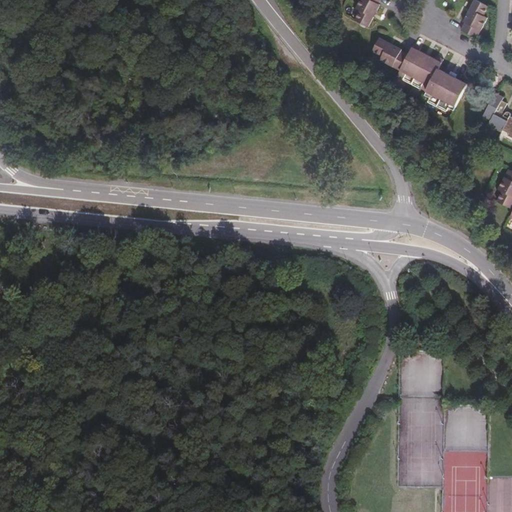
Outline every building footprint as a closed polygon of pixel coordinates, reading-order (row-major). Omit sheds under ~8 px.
[(356,20),(362,23),(369,27),(375,15),(381,4),(380,4),(381,0),(361,0),(357,8),(361,10),(356,20)] [(466,22),(462,30),(477,38),(487,18),(483,15),(488,6),(477,0),(475,0),(469,10),(464,21),(466,22)] [(398,76),(427,91),(438,69),(443,59),(436,56),(435,59),(427,54),(419,50),(420,48),(414,44),(409,55),(401,51),(402,49),(392,44),(380,38),(373,51),(382,56),(380,60),(401,70),(398,76)] [(453,76),(438,69),(427,91),(425,95),(430,98),(428,101),(446,110),(448,107),(454,110),(468,84),(453,76)] [(505,96),(496,92),(484,115),(492,119),(490,123),(489,124),(503,131),(504,129),(510,132),(509,135),(511,136),(511,118),(510,117),(511,115),(511,113),(511,111),(509,110),(508,110),(506,111),(505,113),(504,112),(508,103),(503,100),(505,96)] [(511,170),(509,169),(499,189),(503,191),(498,201),(510,207),(511,204),(511,170)]
